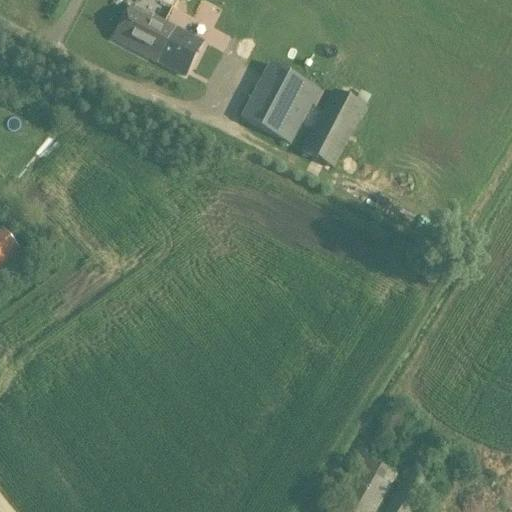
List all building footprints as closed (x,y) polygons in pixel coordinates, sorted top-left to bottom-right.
[(131,8),(114,42),(184,79),(202,44),(131,8)] [(252,38),(285,55),(300,26),(267,8),(252,38)] [(272,70),(245,126),(293,150),(321,94),(272,70)] [(337,171),(368,110),(338,95),(307,157),(337,171)] [(12,228),(0,234),(0,267),(26,253),(12,228)] [(376,511),(397,478),(365,460),(334,511),(376,511)] [(414,511),(429,487),(408,475),(386,511),(414,511)]
